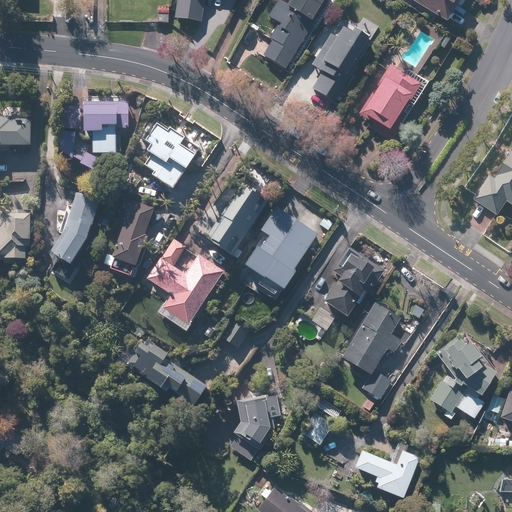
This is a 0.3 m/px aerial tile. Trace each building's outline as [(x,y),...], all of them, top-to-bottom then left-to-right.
[(175,0),(173,15),(200,19),(203,0),(175,0)] [(286,66),(327,0),(295,0),(292,6),(281,0),(279,0),(270,15),(282,22),(273,37),(276,40),(267,54),(286,66)] [(417,0),(450,19),(461,0),(417,0)] [(333,97),(374,34),(358,23),(354,29),(346,24),(337,37),(334,34),(315,63),(327,70),(317,87),(333,97)] [(422,84),(391,64),(360,112),(375,122),(371,128),(393,142),(405,123),(399,119),(422,84)] [(130,101),(86,101),(86,129),(96,129),(96,151),(119,151),(119,127),(131,127),(130,101)] [(80,105),(61,105),(60,127),(80,127),(80,105)] [(14,115),(0,115),(0,154),(4,154),(4,144),(33,144),(34,119),(14,118),(14,115)] [(157,173),(177,186),(199,152),(184,143),(189,135),(175,126),(173,129),(162,123),(152,139),(157,143),(153,149),(156,151),(148,164),(159,170),(157,173)] [(77,131),(62,129),(60,149),(74,157),(77,131)] [(511,150),(492,180),(488,177),(472,201),(495,216),(504,203),(511,208),(511,150)] [(271,199),(244,182),(210,234),(237,251),(271,199)] [(77,192),(67,229),(56,249),(77,260),(91,236),(101,199),(77,192)] [(158,207),(137,200),(118,256),(139,263),(158,207)] [(319,233),(278,206),(264,229),(273,235),(265,247),(262,245),(250,263),(288,288),(300,269),(296,267),(319,233)] [(2,216),(0,215),(0,248),(1,248),(1,253),(11,253),(11,256),(30,256),(30,245),(34,245),(35,211),(2,210),(2,216)] [(192,322),(226,270),(202,254),(188,275),(174,266),(187,246),(176,239),(151,277),(176,293),(167,306),(192,322)] [(387,270),(350,245),(334,269),(343,274),(328,298),(352,313),(368,289),(372,292),(387,270)] [(402,317),(377,302),(346,354),(373,371),(364,387),(382,397),(393,380),(376,370),(389,347),(396,351),(403,339),(392,333),(402,317)] [(338,317),(323,306),(314,319),(329,330),(338,317)] [(451,367),(431,399),(449,409),(446,414),(452,418),(458,406),(477,417),(486,401),(479,397),(482,392),(485,394),(499,370),(487,363),(490,361),(474,340),(470,343),(465,337),(462,339),(459,335),(438,351),(451,367)] [(145,337),(131,360),(200,402),(211,384),(178,364),(182,359),(145,337)] [(511,390),(503,416),(511,419),(511,390)] [(264,447),(276,427),(274,416),(282,414),(279,394),(270,396),(269,394),(240,399),(244,420),(237,432),(264,447)] [(302,432),(321,443),(341,411),(321,399),(302,432)] [(0,450),(11,458),(16,451),(20,453),(30,439),(14,428),(10,433),(0,425),(0,450)] [(406,495),(421,456),(404,450),(399,463),(364,450),(358,466),(381,474),(377,484),(406,495)] [(310,511),(277,486),(260,508),(264,511),(310,511)]
